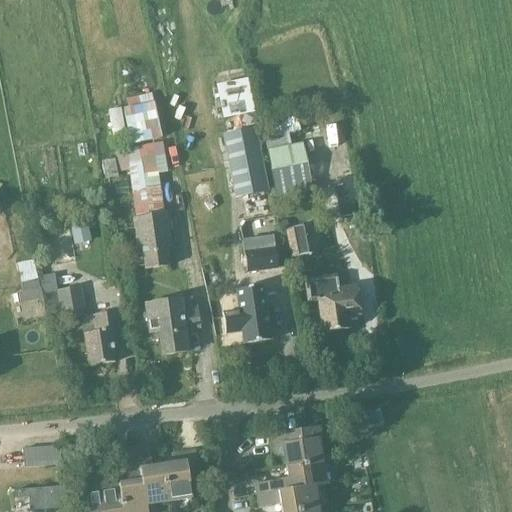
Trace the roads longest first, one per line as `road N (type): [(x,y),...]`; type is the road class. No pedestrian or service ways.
road 1 (residential): [(0,433),(222,408)]
road 2 (residential): [(222,408),(402,385)]
